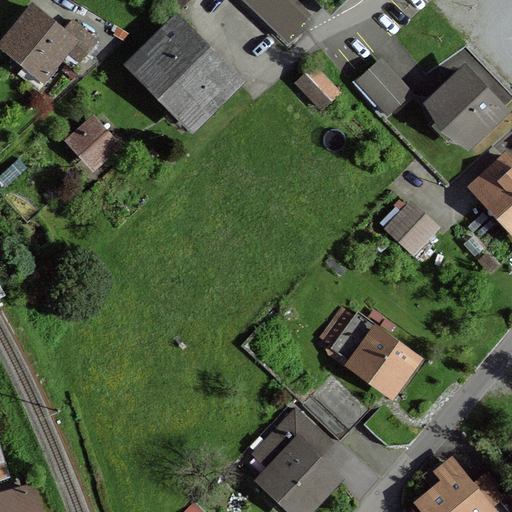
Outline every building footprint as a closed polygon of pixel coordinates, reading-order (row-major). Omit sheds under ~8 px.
[(247,0),(265,16),(280,0),(247,0)] [(313,0),(331,17),(347,0),(313,0)] [(33,9),(4,44),(43,76),(71,42),(86,54),(96,41),(72,21),(62,33),(33,9)] [(176,22),(135,62),(195,123),(235,83),(176,22)] [(380,64),(362,81),(389,110),(407,93),(380,64)] [(339,93),(313,66),(297,82),(323,108),(339,93)] [(465,74),(434,103),(443,113),(431,125),(447,141),(459,130),(469,140),(500,111),(465,74)] [(92,124),(74,141),(94,163),(112,146),(92,124)] [(474,183),(511,223),(511,167),(502,157),(474,183)] [(409,206),(389,228),(413,250),(433,228),(409,206)] [(333,348),(389,388),(411,357),(381,335),(384,331),(358,313),(354,319),(342,310),(330,327),(342,335),(333,348)] [(296,445),(264,478),(299,511),(304,511),(335,480),(297,444),(312,428),(295,412),(279,429),(296,445)] [(0,480),(12,476),(0,444),(0,480)] [(447,482),(424,501),(432,511),(487,511),(488,511),(487,510),(501,498),(483,477),(469,488),(449,464),(439,472),(447,482)] [(8,509),(0,511),(35,511),(29,488),(4,495),(8,509)]
